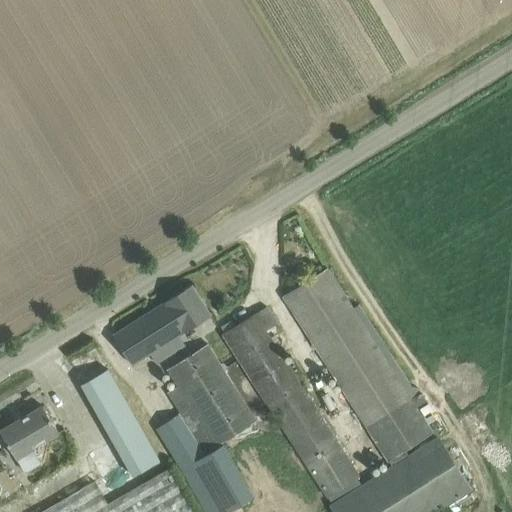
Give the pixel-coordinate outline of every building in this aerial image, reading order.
[(284,295),(390,461),(406,450),(443,426),(420,390),(411,385),(360,306),(354,309),(328,267),(284,295)] [(165,302),(114,335),(124,351),(132,364),(151,353),(157,363),(171,354),(182,347),(175,337),(179,335),(184,332),(195,326),(212,315),(192,284),(165,301),(165,302)] [(266,330),(278,323),(267,306),(224,333),(327,496),(357,477),(359,476),(266,330)] [(168,391),(190,427),(166,442),(182,468),(207,511),(225,511),(253,496),(221,441),(254,422),(233,387),(206,344),(168,369),(178,385),(168,391)] [(108,375),(82,389),(133,478),(158,464),(108,375)] [(33,447),(58,433),(43,408),(32,414),(31,413),(2,431),(26,473),(42,463),(33,447)] [(327,496),(326,497),(331,505),(335,511),(436,511),(473,489),(439,435),(409,454),(406,450),(390,461),(393,465),(362,485),(357,477),(327,496)] [(101,477),(40,511),(196,511),(167,461),(111,493),(101,477)]
